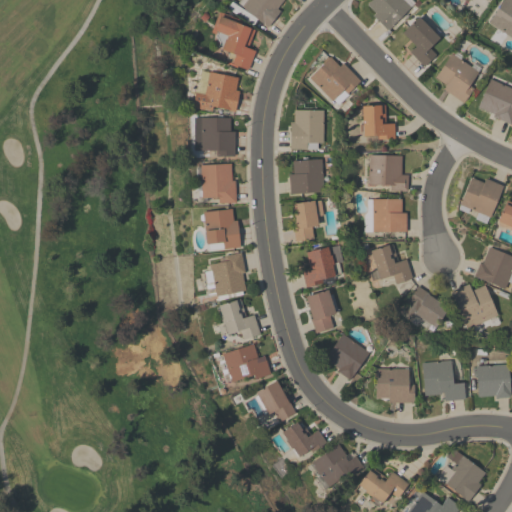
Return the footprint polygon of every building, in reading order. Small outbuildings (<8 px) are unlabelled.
[(283,0),(276,9),(279,11),(267,27),(256,19),(253,25),(226,8),(231,2),(240,8),(241,6),(237,3),(239,0),(283,0)] [(411,0),(414,3),(392,25),(392,26),(389,29),(388,28),(386,30),(372,16),(375,13),(367,4),(371,0),(411,0)] [(511,38),(488,22),(502,0),(511,0),(511,38)] [(247,70),(237,66),(236,68),(225,63),(226,61),(225,60),(229,52),(221,49),(221,48),(217,47),(221,39),(214,36),(215,34),(210,32),(218,11),(228,15),(229,12),(234,14),(232,17),(250,24),(248,28),(254,30),(247,48),(255,51),(247,70)] [(439,38),(428,48),(435,55),(423,67),(409,52),(415,46),(402,33),(405,30),(405,29),(418,16),(439,38)] [(453,55),(455,51),(462,56),(459,59),(470,67),(473,63),(480,68),(477,73),(473,88),(463,103),(443,89),(445,85),(434,77),(451,53),(453,55)] [(309,77),(329,57),(339,67),(342,63),(360,81),(347,94),(348,95),(338,105),(333,99),(331,101),(309,77)] [(200,70),(208,72),(237,78),(235,90),(238,91),(234,111),(227,110),(227,112),(222,111),(223,108),(212,106),(211,111),(192,107),(195,92),(200,70)] [(511,88),(511,122),(511,125),(492,117),(493,114),(477,107),(489,79),(511,88)] [(361,106),(384,105),(385,124),(394,123),(394,138),(378,139),(377,135),(363,136),(361,106)] [(317,149),(290,149),(290,122),(293,122),(293,110),(323,110),(323,143),(317,143),(317,149)] [(200,118),(207,118),(207,114),(212,114),(212,118),(229,118),(229,132),(234,132),(234,156),(216,156),(216,151),(200,151),(200,118)] [(368,155),(401,156),(400,175),(407,175),(407,191),(389,190),(389,185),(367,184),(368,155)] [(323,192),(290,194),(288,174),(293,174),(292,161),(321,159),(323,192)] [(197,197),(196,191),(193,191),(192,181),(200,180),(200,165),(230,164),(231,181),(234,180),(235,203),(218,204),(217,197),(201,198),(201,197),(197,197)] [(459,205),(470,177),(483,183),(485,178),(502,186),(486,224),(472,218),(475,211),(459,205)] [(323,216),(316,218),(317,225),(311,226),(313,238),(295,241),(293,228),(294,228),(290,204),(321,199),(323,216)] [(405,232),(363,232),(363,215),(366,212),(366,199),(400,199),(401,213),(405,213),(405,232)] [(511,227),(497,221),(504,204),(505,204),(506,200),(511,202),(511,227)] [(231,209),(232,221),(236,220),(239,247),(223,249),(223,248),(210,249),(210,244),(206,244),(206,243),(204,243),(203,232),(204,232),(203,221),(202,221),(200,220),(200,219),(199,218),(200,217),(200,216),(202,214),(202,212),(231,209)] [(411,278),(396,284),(392,275),(379,279),(378,278),(371,281),(368,271),(375,269),(369,251),(391,244),(397,262),(405,259),(411,278)] [(332,276),(334,284),(321,288),(320,283),(305,287),(302,272),(310,270),(306,252),(327,247),(327,248),(338,245),(342,261),(337,263),(340,274),(334,275),(334,276),(332,276)] [(511,283),(507,281),(504,289),(474,276),(479,262),(482,263),(489,247),(511,257),(511,283)] [(215,293),(207,294),(203,272),(207,271),(206,266),(209,265),(209,264),(224,261),(223,256),(241,253),(244,273),(242,273),(245,291),(215,296),(215,293)] [(495,316),(498,322),(489,327),(486,320),(466,329),(449,292),(468,284),(471,291),(484,285),(497,315),(495,316)] [(399,312),(416,286),(429,294),(428,295),(447,308),(434,328),(434,327),(431,331),(421,324),(420,325),(416,322),(416,321),(413,319),(411,321),(399,312)] [(311,320),(312,320),(305,297),(327,290),(329,295),(332,294),(337,310),(334,311),(335,313),(329,316),(332,327),(315,333),(311,320)] [(259,334),(242,340),(239,330),(226,335),(223,323),(221,323),(219,315),(220,315),(217,306),(240,299),(246,317),(253,315),(259,334)] [(324,359),(341,334),(368,352),(349,380),(336,371),(338,368),(324,359)] [(229,381),(224,382),(217,359),(222,357),(221,354),(252,344),(257,358),(255,358),(256,363),(265,360),(270,374),(254,379),(253,375),(230,382),(229,381)] [(450,361),(460,360),(462,378),(452,379),(452,384),(463,383),(464,399),(444,401),(443,392),(439,393),(439,394),(423,396),(420,363),(450,360),(450,361)] [(508,364),(510,397),(495,398),(495,395),(477,397),(475,377),(473,377),(473,371),(475,371),(475,366),(508,364)] [(407,369),(407,384),(413,384),(413,403),(388,403),(388,398),(375,398),(375,369),(407,369)] [(265,412),(262,414),(253,398),(256,396),(254,392),(275,380),(286,401),(287,400),(294,413),(279,422),(273,411),(267,415),(265,412)] [(325,442),(312,451),(310,448),(298,457),(292,447),(290,449),(284,440),(286,440),(280,432),(298,419),(300,422),(297,424),(300,428),(303,426),(309,435),(316,430),(325,442)] [(320,491),(312,479),(316,476),(313,472),(310,474),(305,466),(337,444),(348,460),(354,456),(363,468),(346,479),(344,476),(327,487),(326,486),(320,491)] [(484,473),(477,482),(480,484),(468,501),(441,481),(454,463),(445,456),(451,448),(484,473)] [(407,484),(396,498),(388,492),(377,507),(368,501),(371,497),(363,491),(364,490),(357,485),(370,467),(386,478),(391,471),(407,484)] [(403,505),(415,490),(420,493),(421,491),(440,506),(446,497),(460,508),(456,511),(405,511),(408,509),(403,505)]
